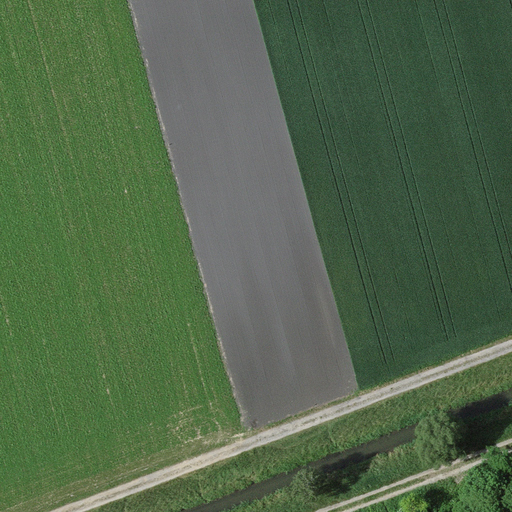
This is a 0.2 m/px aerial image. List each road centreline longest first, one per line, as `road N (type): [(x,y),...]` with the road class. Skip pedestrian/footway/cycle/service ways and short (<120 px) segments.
road 1 (track): [(62,511),(511,342)]
road 2 (track): [(328,511),(511,442)]
